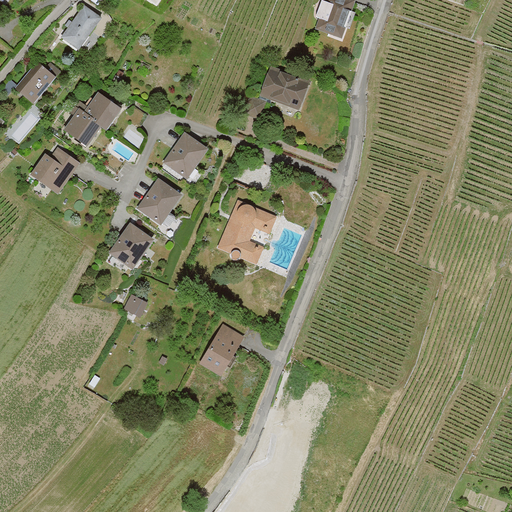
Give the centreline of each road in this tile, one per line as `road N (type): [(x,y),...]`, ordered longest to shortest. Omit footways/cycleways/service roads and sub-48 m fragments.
road 1 (residential): [(386,0),(363,70),(342,201),(252,438),(203,511)]
road 2 (motorway): [(265,0),(217,226),(182,511)]
road 3 (motorway): [(262,511),(297,234),(345,0)]
